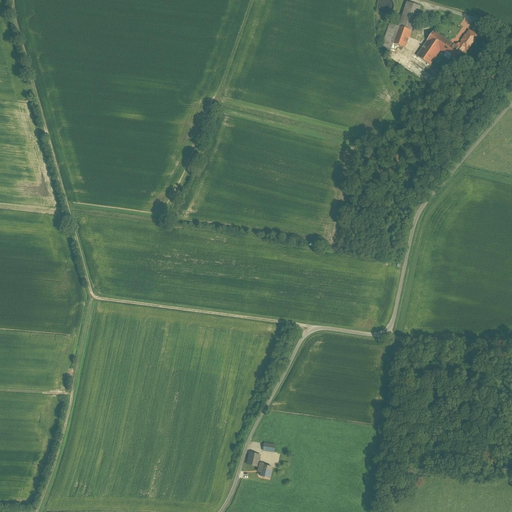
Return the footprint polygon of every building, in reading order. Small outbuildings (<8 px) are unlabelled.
[(377,4),(376,7),(377,9),(378,12),(380,14),(383,15),(386,15),(389,14),(391,13),(393,10),(394,8),(393,5),(393,2),(391,0),(390,0),(379,0),(378,1),(377,4)] [(399,27),(412,32),(421,8),(406,3),(398,26),(389,23),(380,48),(391,52),(393,45),(399,27)] [(412,32),(399,27),(393,45),(406,49),(412,32)] [(462,50),(433,31),(416,57),(430,66),(440,52),(455,61),(462,50)] [(276,445),(264,443),(262,452),(274,454),(276,445)] [(262,455),(250,453),(247,466),(259,469),(262,455)] [(263,465),(259,478),(271,481),(275,468),(263,465)]
